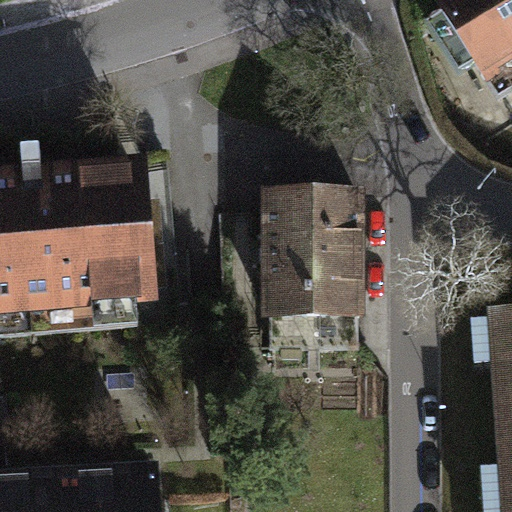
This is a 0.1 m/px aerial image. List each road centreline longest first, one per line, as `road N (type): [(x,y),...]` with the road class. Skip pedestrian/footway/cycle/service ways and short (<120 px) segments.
road 1 (residential): [(417,159),(420,511)]
road 2 (tertiary): [(248,0),(0,71)]
road 3 (residential): [(363,0),(417,159)]
